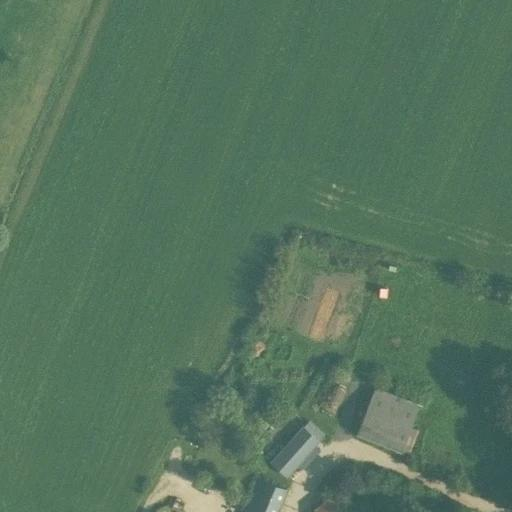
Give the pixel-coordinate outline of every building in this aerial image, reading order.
[(376,391),(359,433),(408,453),(425,410),(376,391)] [(270,462),(287,477),(320,441),(303,426),(270,462)] [(276,511),(286,489),(258,477),(243,511),(276,511)] [(346,511),(340,494),(312,503),(315,511),(346,511)] [(175,500),(172,508),(181,511),(182,511),(186,504),(175,500)]
